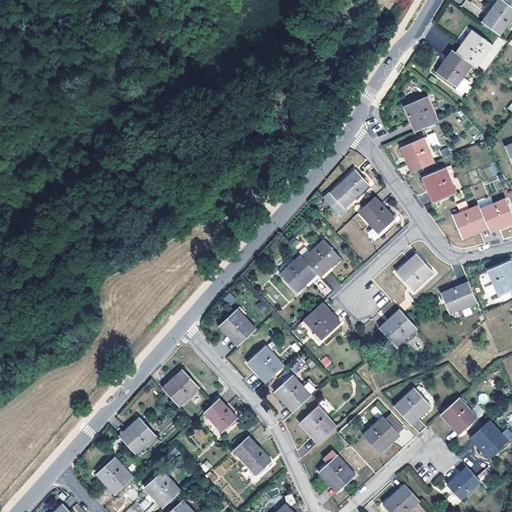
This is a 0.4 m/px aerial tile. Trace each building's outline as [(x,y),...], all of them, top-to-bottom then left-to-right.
[(498,0),(482,22),(499,35),(511,17),(511,6),(502,0),(498,0)] [(472,65),(476,67),(492,45),(472,31),(465,40),(468,43),(460,55),(472,65)] [(456,52),(460,55),(468,43),(465,40),(456,52)] [(456,87),(472,65),(460,55),(456,52),(453,50),(436,72),(456,87)] [(415,132),(438,122),(427,97),(404,107),(415,132)] [(430,147),(438,144),(435,134),(427,137),(430,147)] [(423,138),(400,148),(405,159),(410,158),(416,171),(435,163),(423,138)] [(452,156),(449,149),(441,152),(444,159),(452,156)] [(411,173),(416,171),(410,158),(405,159),(411,173)] [(456,193),(445,168),(422,177),(433,203),(456,193)] [(354,169),(328,192),(342,207),(368,184),(354,169)] [(394,219),(374,197),(357,212),(377,233),(394,219)] [(488,227),(502,221),(504,226),(511,222),(511,213),(505,198),(480,208),(486,223),(488,227)] [(480,208),(478,204),(453,215),(463,238),(474,234),(473,229),(486,223),(480,208)] [(504,226),(502,221),(488,227),(488,228),(490,232),(504,226)] [(473,229),(474,234),(488,228),(488,227),(486,223),(473,229)] [(327,263),(330,267),(339,258),(322,240),(301,259),(316,274),(327,263)] [(415,254),(405,264),(408,267),(418,258),(415,254)] [(301,259),(298,255),(279,274),(296,293),(316,274),(301,259)] [(405,264),(395,273),(411,291),(432,272),(418,258),(408,267),(405,264)] [(511,260),(489,270),(499,295),(511,289),(511,260)] [(319,277),(330,267),(327,263),(316,274),(319,277)] [(331,274),(325,279),(336,290),(342,285),(331,274)] [(478,302),(469,282),(442,294),(450,314),(478,302)] [(487,296),(495,293),(491,283),(483,286),(487,296)] [(229,293),(224,299),(231,305),(236,299),(229,293)] [(339,323),(321,303),(302,320),(321,340),(339,323)] [(228,335),(231,332),(241,343),(256,329),(237,308),(219,326),(228,335)] [(389,318),(392,321),(382,332),(396,347),(416,328),(403,314),(399,310),(389,318)] [(382,332),(392,321),(389,318),(379,329),(382,332)] [(241,343),(231,332),(228,335),(238,346),(241,343)] [(284,366),(265,346),(247,363),(266,383),(284,366)] [(320,360),(325,367),(332,362),(326,355),(320,360)] [(300,359),(290,367),(295,373),(305,365),(300,359)] [(171,380),(174,384),(163,394),(177,409),(197,390),(181,374),(182,373),(180,372),(171,380)] [(282,401),(286,398),(296,409),(311,395),(292,375),(274,392),(282,401)] [(163,394),(174,384),(171,380),(160,391),(163,394)] [(430,405),(414,387),(393,406),(407,421),(418,411),(421,414),(430,405)] [(296,409),(286,398),(282,401),(292,412),(296,409)] [(476,417),(458,398),(439,414),(458,434),(476,417)] [(236,420),(217,401),(202,414),(221,434),(236,420)] [(307,433),(310,430),(321,441),(336,427),(316,407),(298,423),(307,433)] [(386,441),(396,431),(398,432),(405,426),(389,409),(363,434),(380,453),(389,444),(386,441)] [(418,411),(407,421),(410,424),(421,414),(418,411)] [(131,431),(120,442),(134,456),(153,438),(137,420),(127,428),(131,431)] [(483,445),(479,448),(488,458),(506,441),(488,421),(473,434),(483,445)] [(131,431),(127,428),(117,438),(120,442),(131,431)] [(502,433),(510,440),(511,437),(511,433),(507,428),(502,433)] [(200,444),(207,439),(200,430),(193,435),(200,444)] [(321,441),(310,430),(307,433),(317,444),(321,441)] [(389,444),(399,434),(398,432),(396,431),(386,441),(389,444)] [(483,445),(473,434),(469,438),(479,448),(483,445)] [(270,463),(247,438),(232,452),(256,477),(270,463)] [(336,455),(318,472),(337,492),(359,471),(349,460),(344,464),(336,455)] [(101,486),(105,483),(115,494),(130,480),(112,460),(93,477),(101,486)] [(200,465),(205,472),(212,467),(207,460),(200,465)] [(218,477),(226,472),(222,465),(214,470),(218,477)] [(479,481),(466,466),(447,485),(460,500),(479,481)] [(482,480),(490,471),(486,467),(478,476),(482,480)] [(213,483),(219,478),(212,470),(206,476),(213,483)] [(151,499),(155,496),(165,507),(179,493),(160,473),(142,490),(151,499)] [(115,494),(105,483),(101,486),(112,497),(115,494)] [(406,511),(419,500),(404,485),(383,504),(390,511),(406,511)] [(165,507),(155,496),(151,499),(161,510),(165,507)] [(144,511),(151,505),(146,498),(138,504),(144,511)] [(169,511),(189,511),(180,502),(169,511)]
